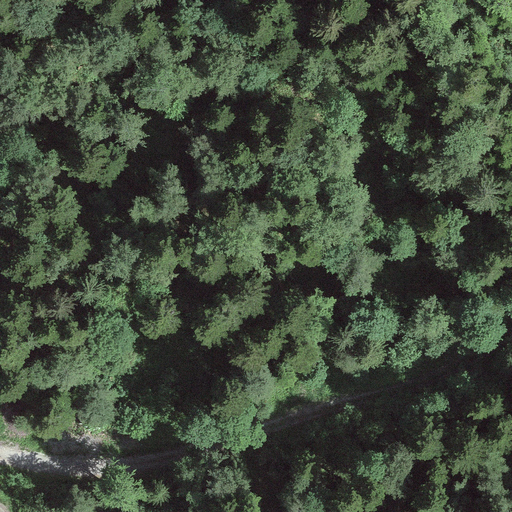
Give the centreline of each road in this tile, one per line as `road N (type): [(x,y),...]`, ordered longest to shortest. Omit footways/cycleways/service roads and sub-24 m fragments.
road 1 (track): [(0,458),(140,460),(437,373),(511,325)]
road 2 (track): [(0,25),(88,28),(153,0)]
